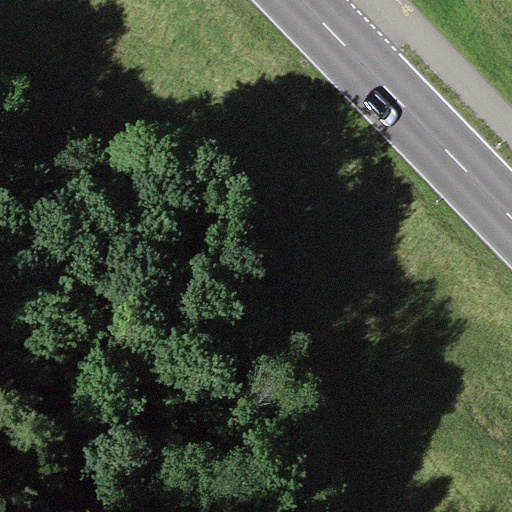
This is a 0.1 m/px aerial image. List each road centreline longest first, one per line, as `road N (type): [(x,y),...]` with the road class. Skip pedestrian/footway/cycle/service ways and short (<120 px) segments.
road 1 (primary): [(310,0),(511,212)]
road 2 (track): [(142,511),(0,360)]
